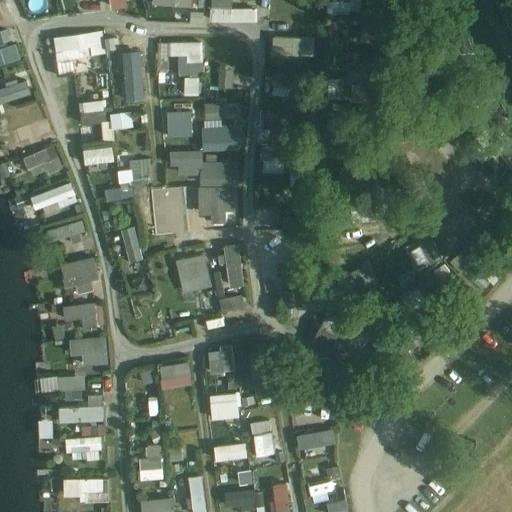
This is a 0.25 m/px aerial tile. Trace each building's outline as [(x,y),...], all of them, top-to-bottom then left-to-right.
[(211,0),(211,17),(259,18),(259,4),(232,3),(232,0),(211,0)] [(317,35),(298,34),(298,21),(275,21),(274,51),(316,52),(317,35)] [(0,61),(20,56),(12,26),(0,29),(0,61)] [(108,64),(131,62),(129,36),(105,38),(105,28),(56,32),(59,70),(77,69),(76,55),(107,53),(108,64)] [(205,71),(205,38),(163,38),(163,63),(181,63),(181,71),(205,71)] [(221,64),(220,84),(235,84),(236,65),(221,64)] [(0,77),(0,101),(36,88),(29,67),(0,77)] [(274,68),(273,91),(298,92),(299,69),(274,68)] [(201,91),(201,73),(186,73),(186,91),(201,91)] [(332,75),(331,97),(345,97),(345,75),(332,75)] [(148,86),(115,88),(116,107),(149,105),(148,86)] [(81,99),(82,109),(107,107),(106,97),(81,99)] [(207,117),(227,117),(228,100),(207,99),(207,117)] [(83,111),(85,123),(112,118),(110,107),(83,111)] [(169,132),(194,132),(194,107),(169,107),(169,132)] [(265,108),(264,126),(290,127),(291,109),(265,108)] [(204,146),(243,144),(242,120),(204,121),(204,146)] [(28,153),(33,174),(63,167),(58,145),(28,153)] [(115,145),(86,146),(86,161),(116,159),(115,145)] [(173,171),(204,170),(203,145),(172,147),(173,171)] [(135,166),(121,166),(121,180),(154,179),(153,154),(134,155),(135,166)] [(237,181),(238,156),(204,156),(204,180),(237,181)] [(39,213),(80,204),(75,182),(34,191),(39,213)] [(201,183),(201,209),(215,209),(215,219),(228,219),(228,205),(239,206),(239,184),(201,183)] [(132,184),(108,187),(109,198),(134,194),(132,184)] [(185,208),(184,186),(167,186),(168,208),(185,208)] [(162,212),(160,189),(151,190),(154,213),(162,212)] [(48,243),(89,241),(88,223),(47,225),(48,243)] [(140,223),(125,225),(129,259),(143,257),(140,223)] [(406,236),(419,260),(440,248),(428,225),(406,236)] [(227,240),(230,281),(245,280),(242,238),(227,240)] [(208,250),(180,254),(185,288),(213,284),(208,250)] [(77,283),(80,292),(101,286),(92,255),(61,263),(68,285),(77,283)] [(213,271),(221,292),(229,289),(221,268),(213,271)] [(222,305),(247,304),(246,291),(222,293),(222,305)] [(66,317),(85,316),(85,328),(98,328),(97,303),(66,305),(66,317)] [(71,352),(84,352),(85,362),(110,361),(108,335),(70,337),(71,352)] [(254,339),(256,391),(271,391),(269,338),(254,339)] [(210,345),(211,369),(237,367),(236,343),(210,345)] [(191,358),(161,360),(163,385),(193,382),(191,358)] [(143,368),(144,381),(158,380),(158,368),(143,368)] [(241,388),(212,390),(213,416),(243,414),(241,388)] [(90,393),(91,404),(60,405),(61,421),(106,418),(105,392),(90,393)] [(335,424),(299,429),(301,444),(337,439),(335,424)] [(256,431),(259,453),(278,451),(275,428),(256,431)] [(103,457),(102,434),(70,435),(70,459),(103,457)] [(216,441),(217,457),(249,454),(248,439),(216,441)] [(142,442),(144,477),(167,475),(165,441),(142,442)] [(194,511),(208,510),(206,472),(191,473),(194,511)] [(82,500),(111,500),(111,476),(64,476),(64,495),(82,495),(82,500)] [(272,479),(275,511),(294,511),(290,477),(272,479)] [(334,477),(308,483),(310,493),(336,487),(334,477)] [(227,488),(228,504),(266,502),(265,486),(227,488)] [(176,511),(175,494),(143,496),(144,511),(176,511)]
